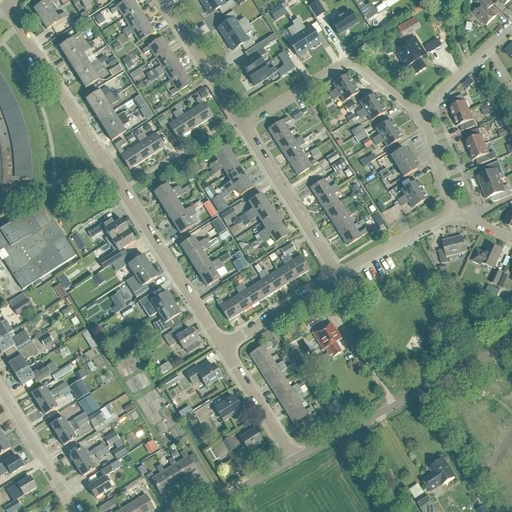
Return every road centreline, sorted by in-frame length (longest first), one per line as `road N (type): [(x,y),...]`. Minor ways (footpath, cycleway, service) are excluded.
road 1 (residential): [(221,347),(17,27),(4,5),(13,0)]
road 2 (unclassified): [(292,460),(511,343)]
road 3 (residential): [(241,124),(348,61),(418,115)]
road 4 (residential): [(337,275),(241,124)]
road 5 (residential): [(241,124),(161,0)]
road 6 (residential): [(74,511),(0,388)]
road 7 (residential): [(221,347),(337,275)]
road 8 (residential): [(292,460),(221,347)]
road 9 (residential): [(452,217),(337,275)]
